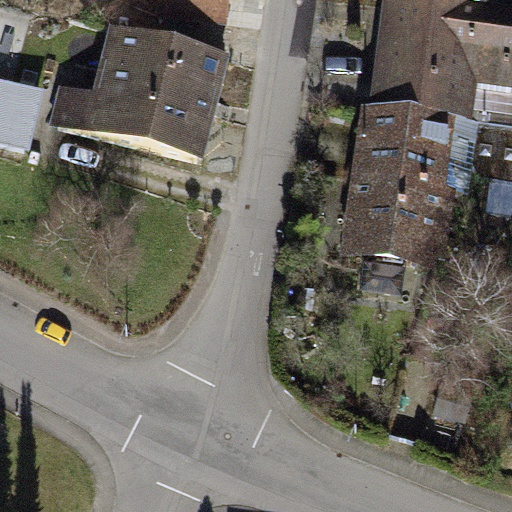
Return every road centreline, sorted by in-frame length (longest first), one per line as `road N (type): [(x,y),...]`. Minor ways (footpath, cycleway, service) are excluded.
road 1 (residential): [(296,0),(210,435)]
road 2 (residential): [(0,327),(210,435)]
road 3 (residential): [(210,435),(372,511)]
